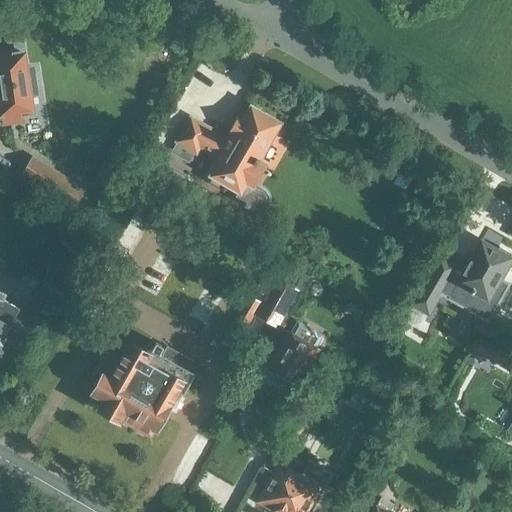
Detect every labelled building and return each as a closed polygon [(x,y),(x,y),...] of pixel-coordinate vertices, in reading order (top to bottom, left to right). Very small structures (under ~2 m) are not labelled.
[(0,105),(3,123),(24,120),(23,112),(33,111),(30,95),(37,94),(33,68),(26,69),(24,53),(14,55),(13,47),(0,48),(0,105)] [(180,142),(174,151),(189,161),(196,150),(198,152),(201,147),(219,158),(209,174),(212,176),(208,183),(222,191),(226,184),(238,192),(235,198),(241,202),(251,208),(252,209),(253,209),(254,209),(255,210),(257,210),(258,210),(259,210),(260,209),(261,209),(262,209),(263,208),(264,208),(265,207),(265,206),(266,205),(267,204),(267,203),(267,202),(268,201),(268,200),(268,199),(268,198),(268,197),(268,196),(267,195),(267,194),(266,193),(266,192),(265,191),(264,191),(263,190),(262,189),(254,184),(263,168),(256,164),(259,159),(258,158),(279,123),(273,120),(274,118),(265,113),(264,115),(252,108),(243,123),(238,119),(231,130),(235,132),(230,140),(228,138),(225,144),(206,133),(209,129),(192,119),(178,141),(180,142)] [(145,176),(157,157),(145,150),(134,170),(145,176)] [(33,158),(22,175),(53,194),(64,178),(33,158)] [(175,193),(186,176),(172,168),(162,186),(175,193)] [(415,178),(402,171),(395,183),(408,191),(415,178)] [(439,254),(410,305),(430,316),(443,292),(450,296),(449,298),(454,301),(462,306),(488,321),(509,284),(498,278),(511,253),(511,252),(500,245),(497,250),(482,242),(465,272),(462,276),(462,278),(454,273),(458,265),(439,254)] [(266,295),(256,313),(278,326),(299,290),(277,277),(276,279),(266,273),(256,289),(266,295)] [(0,356),(3,354),(3,350),(6,350),(9,344),(22,351),(43,314),(22,303),(19,308),(0,296),(1,294),(0,293),(0,356)] [(248,296),(222,342),(234,348),(260,302),(248,296)] [(291,333),(290,332),(270,367),(284,375),(278,384),(291,392),(296,382),(298,383),(299,381),(302,382),(308,372),(305,370),(318,349),(317,348),(324,335),(299,321),(291,333)] [(115,337),(95,371),(102,375),(89,398),(91,404),(120,420),(126,410),(157,428),(171,405),(170,405),(174,397),(179,400),(195,373),(188,370),(194,360),(179,352),(177,355),(167,349),(163,355),(160,353),(164,346),(157,342),(152,349),(150,351),(148,350),(147,352),(131,342),(129,345),(115,337)] [(511,353),(499,346),(492,359),(511,370),(511,353)] [(397,396),(394,402),(404,408),(407,402),(397,396)] [(294,413),(282,435),(297,443),(309,421),(294,413)] [(370,449),(359,468),(369,473),(385,472),(382,447),(370,449)] [(287,468),(280,464),(276,472),(275,472),(269,482),(270,483),(261,500),(262,502),(273,508),(277,507),(280,502),(288,506),(286,511),(306,511),(321,486),(320,486),(322,482),(328,485),(335,472),(311,459),(303,472),(307,473),(305,477),(296,472),(297,471),(288,467),(287,468)] [(395,511),(396,511),(392,508),(395,504),(383,497),(380,502),(373,511),(395,511)]
